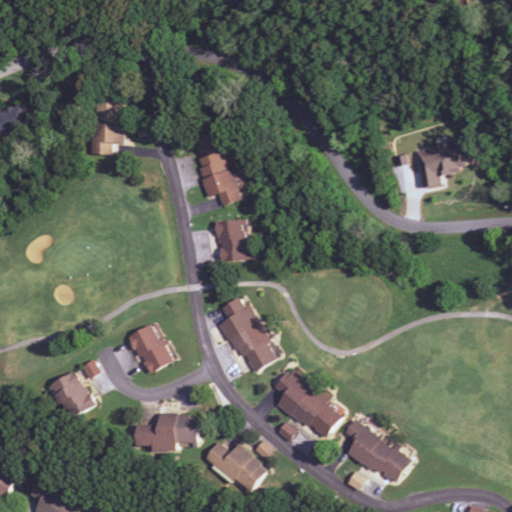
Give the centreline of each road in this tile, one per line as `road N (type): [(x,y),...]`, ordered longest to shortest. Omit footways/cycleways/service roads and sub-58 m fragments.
road 1 (residential): [(156,52),(199,316),(230,391),(360,500),(388,509),(478,497),(508,511)]
road 2 (residential): [(511,222),(411,226),(371,203),(310,117),(271,83),(224,59),(44,54),(0,73)]
road 3 (residential): [(215,368),(153,393),(128,385),(108,357)]
